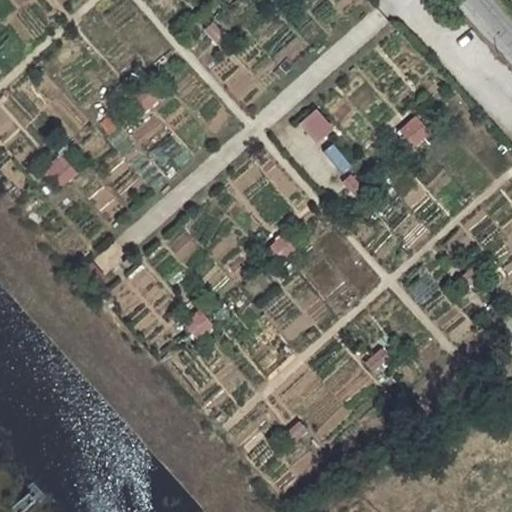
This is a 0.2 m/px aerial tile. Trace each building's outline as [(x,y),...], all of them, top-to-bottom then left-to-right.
[(0,0),(0,14),(3,19),(16,8),(8,0),(0,0)] [(311,144),(329,129),(311,108),(293,124),(311,144)] [(416,116),(396,125),(406,147),(426,138),(416,116)] [(57,188),(73,173),(56,155),(40,170),(57,188)] [(414,177),(399,189),(414,209),(429,197),(414,177)] [(511,180),(482,205),(511,242),(511,180)] [(277,235),(262,249),(277,265),(292,251),(277,235)] [(508,284),(511,281),(511,259),(499,267),(508,284)] [(369,372),(385,360),(378,350),(362,362),(369,372)]
